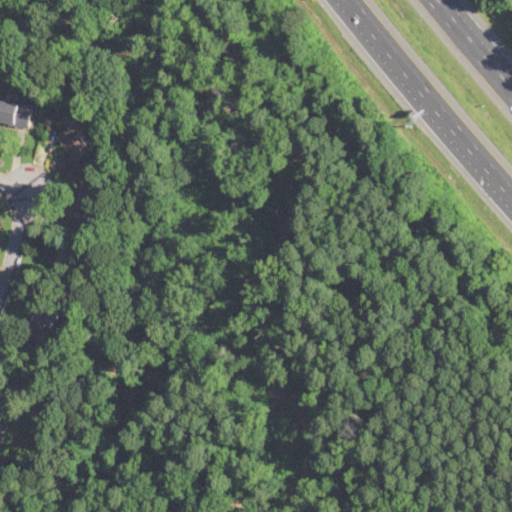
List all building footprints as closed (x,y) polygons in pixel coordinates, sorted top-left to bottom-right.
[(30,128),(0,122),(0,98),(8,100),(9,92),(25,96),(24,103),(35,105),(30,128)] [(92,149),(78,160),(58,136),(73,125),(92,149)] [(103,193),(92,230),(74,225),(78,208),(74,207),(75,201),(79,203),(83,188),(103,193)] [(67,289),(49,281),(62,249),(80,257),(67,289)] [(47,345),(28,337),(33,326),(29,325),(41,298),(60,307),(56,315),(60,317),(47,345)] [(82,309),(80,314),(77,313),(71,328),(62,325),(70,305),(82,309)] [(28,359),(27,362),(38,369),(34,375),(29,372),(27,374),(35,379),(27,392),(21,389),(18,393),(2,382),(17,357),(21,359),(23,356),(28,359)] [(0,435),(8,425),(0,418),(0,435)]
